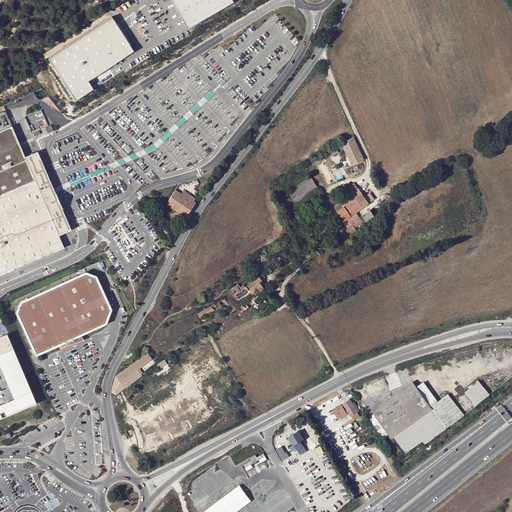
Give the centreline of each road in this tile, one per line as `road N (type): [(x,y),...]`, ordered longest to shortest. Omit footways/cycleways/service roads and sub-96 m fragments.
road 1 (secondary): [(110,430),(109,375),(201,205),(348,0)]
road 2 (track): [(341,380),(282,294),(330,227),(331,187),(368,170),(319,48)]
road 3 (unclassified): [(18,282),(78,255),(142,192),(212,164),(286,74),(310,31)]
road 4 (motorway): [(511,405),(365,511)]
road 5 (secondary): [(511,325),(450,334),(341,380)]
road 6 (motorway): [(511,409),(383,511)]
road 7 (secondary): [(341,380),(468,339)]
road 8 (motorway): [(410,511),(511,432)]
road 9 (secondary): [(341,380),(234,437)]
